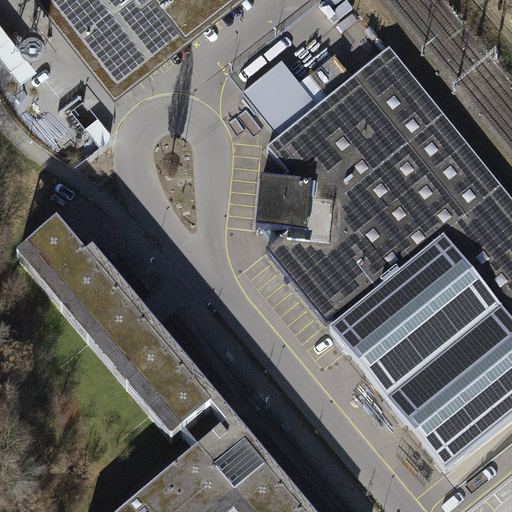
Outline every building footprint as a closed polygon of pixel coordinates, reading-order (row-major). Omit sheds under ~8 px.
[(58,0),(116,74),(121,74),(124,73),(217,0),(58,0)] [(0,44),(12,36),(0,20),(0,44)] [(27,56),(12,36),(0,44),(0,54),(11,69),(27,56)] [(276,235),(281,241),(266,254),(325,327),(338,317),(343,323),(331,333),(445,475),(511,421),(511,203),(390,53),(370,69),(310,117),(274,72),(243,97),(279,142),(267,152),(288,178),(281,183),(261,182),(256,233),(276,235)] [(110,132),(84,98),(71,109),(100,146),(110,138),(110,134),(110,132)] [(140,331),(55,226),(17,257),(168,445),(207,414),(140,331)] [(219,511),(224,500),(187,454),(117,511),(219,511)] [(287,511),(256,474),(224,500),(219,511),(287,511)]
